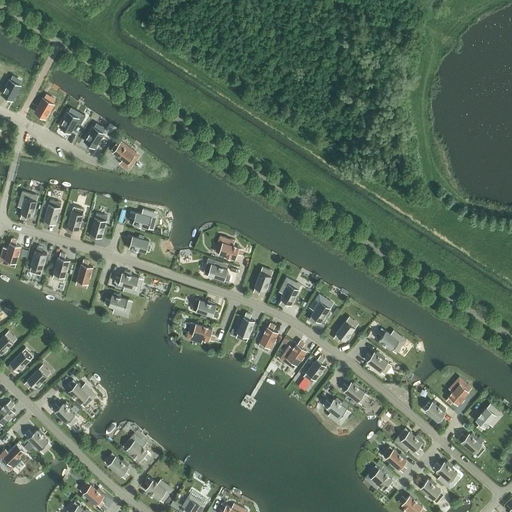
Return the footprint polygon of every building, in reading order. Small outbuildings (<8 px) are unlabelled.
[(10,79),(2,94),(13,100),(20,85),(10,79)] [(43,98),(35,112),(45,118),(54,104),(43,98)] [(68,112),(60,126),(70,132),(78,118),(68,112)] [(78,121),(70,136),(81,142),(89,127),(78,121)] [(93,127),(84,141),(95,147),(104,133),(93,127)] [(120,163),(125,167),(136,152),(122,141),(113,152),(122,160),(120,163)] [(21,213),(32,217),(37,201),(26,197),(21,213)] [(49,204),(44,220),(56,223),(60,207),(49,204)] [(67,226),(79,230),(83,214),(72,210),(67,226)] [(133,223),(149,228),(152,216),(136,212),(133,223)] [(90,233),(102,237),(106,220),(95,217),(90,233)] [(129,248),(145,252),(149,241),(133,236),(129,248)] [(223,242),(219,253),(235,258),(239,247),(223,242)] [(10,243),(5,259),(16,262),(21,246),(10,243)] [(31,266),(42,270),(47,254),(35,250),(31,266)] [(54,273),(65,276),(70,260),(58,257),(54,273)] [(81,264),(77,280),(88,283),(93,267),(81,264)] [(212,264),(208,275),(224,280),(228,269),(212,264)] [(254,287),(266,291),(271,275),(260,271),(254,287)] [(119,284),(135,288),(138,277),(122,272),(119,284)] [(281,299),(292,304),(299,289),(289,284),(281,299)] [(108,306),(124,310),(128,299),(112,294),(108,306)] [(200,299),(196,311),(212,316),(216,305),(200,299)] [(311,315),(321,322),(330,308),(320,301),(311,315)] [(243,317),(237,332),(249,337),(255,321),(243,317)] [(346,320),(336,333),(345,341),(356,327),(346,320)] [(196,323),(193,335),(208,340),(212,328),(196,323)] [(267,327),(260,341),(270,347),(278,332),(267,327)] [(378,340),(392,350),(399,340),(386,330),(378,340)] [(0,338),(0,352),(2,354),(14,342),(5,333),(0,338)] [(297,343),(287,357),(297,364),(306,350),(297,343)] [(22,350),(10,362),(19,371),(30,359),(22,350)] [(367,361),(380,371),(388,362),(374,352),(367,361)] [(306,371),(316,379),(326,366),(316,358),(306,371)] [(27,379),(36,388),(47,376),(39,367),(27,379)] [(344,391),(357,401),(365,392),(351,381),(344,391)] [(89,394),(77,382),(69,391),(81,403),(89,394)] [(449,396),(458,404),(469,391),(460,383),(449,396)] [(334,398),(326,408),(340,418),(347,408),(334,398)] [(425,410),(437,421),(445,412),(433,401),(425,410)] [(0,409),(0,420),(3,423),(15,412),(6,403),(0,409)] [(75,414),(63,403),(55,411),(66,423),(75,414)] [(487,407),(476,419),(485,427),(496,415),(487,407)] [(28,438),(39,449),(48,441),(36,429),(28,438)] [(401,440),(414,451),(422,442),(409,431),(401,440)] [(469,433),(461,442),(474,453),(482,444),(469,433)] [(135,440),(127,449),(139,460),(147,451),(135,440)] [(1,454),(14,466),(27,453),(16,443),(8,452),(5,449),(1,454)] [(394,449),(386,458),(398,469),(406,460),(394,449)] [(108,464),(121,475),(129,466),(116,455),(108,464)] [(444,461),(437,470),(449,481),(457,472),(444,461)] [(371,477),(384,488),(392,479),(379,468),(371,477)] [(153,479),(146,489),(159,499),(166,489),(153,479)] [(420,488),(433,499),(441,490),(428,479),(420,488)] [(83,493),(96,504),(104,495),(91,484),(83,493)] [(171,494),(165,502),(168,504),(174,496),(171,494)] [(181,510),(184,511),(197,511),(200,507),(203,509),(207,504),(191,494),(181,510)] [(410,495),(402,504),(411,511),(417,511),(422,506),(410,495)]
